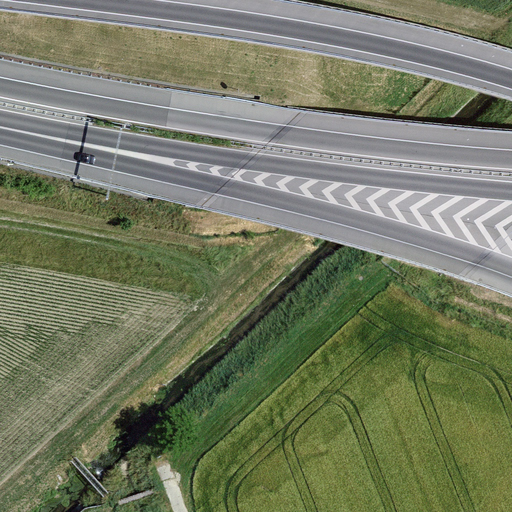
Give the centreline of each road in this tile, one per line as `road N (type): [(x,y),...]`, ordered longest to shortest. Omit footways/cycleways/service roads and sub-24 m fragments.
road 1 (motorway): [(0,133),(390,228),(511,268)]
road 2 (motorway): [(511,159),(277,134),(0,87)]
road 3 (motorway): [(0,119),(249,161),(511,191)]
road 4 (motorway): [(511,79),(322,34),(75,0)]
